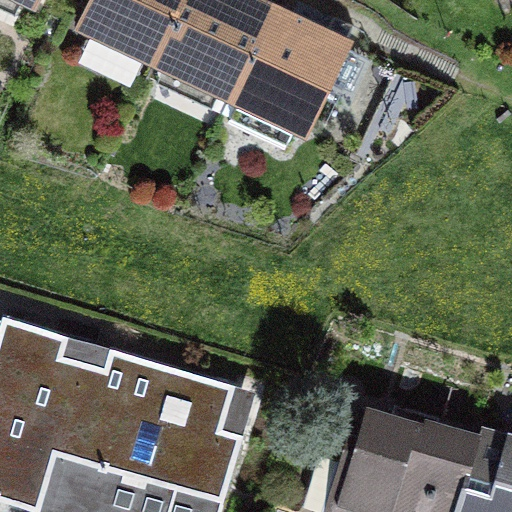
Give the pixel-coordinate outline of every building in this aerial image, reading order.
[(155,59),(182,0),(90,0),(79,24),(155,59)] [(273,4),(265,0),(182,0),(155,59),(219,89),(210,108),(221,113),(273,4)] [(348,39),(273,4),(221,113),(229,117),(228,121),(283,147),(294,124),(305,130),(348,39)] [(235,384),(3,316),(0,324),(0,494),(60,511),(217,511),(241,433),(222,427),(235,384)] [(434,427),(370,408),(356,454),(346,451),(330,505),(330,511),(454,511),(478,435),(436,422),(434,427)] [(478,435),(454,511),(511,511),(511,432),(509,432),(506,443),(478,435)]
